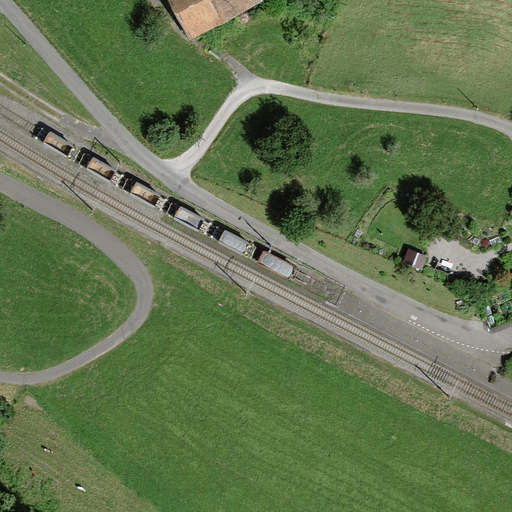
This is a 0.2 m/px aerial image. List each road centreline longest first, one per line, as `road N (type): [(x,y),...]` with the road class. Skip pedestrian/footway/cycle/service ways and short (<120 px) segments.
road 1 (residential): [(0,0),(106,119),(174,176),(417,311),(473,335),(511,336)]
road 2 (track): [(0,375),(66,367),(119,336),(143,303),(132,264),(111,244),(0,182)]
